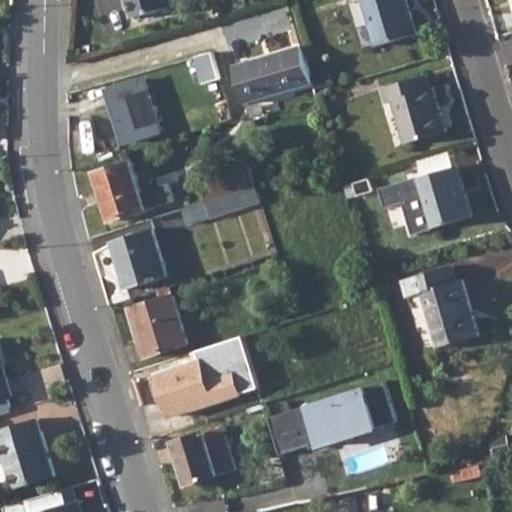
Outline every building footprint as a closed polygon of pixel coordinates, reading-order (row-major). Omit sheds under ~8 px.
[(171,0),(127,0),(133,17),(173,5),(171,0)] [(364,0),(377,44),(418,32),(407,0),(364,0)] [(313,82),(302,46),(235,66),(246,102),(313,82)] [(214,50),(198,55),(206,82),(222,77),(214,50)] [(427,74),(382,88),(386,103),(393,100),(406,143),(447,131),(435,87),(430,88),(427,74)] [(119,101),(113,102),(126,142),(162,129),(145,78),(115,87),(119,101)] [(202,183),(208,200),(257,185),(249,159),(232,165),(235,174),(202,183)] [(133,161),(98,171),(113,220),(176,199),(170,183),(144,191),(133,161)] [(418,181),(404,185),(419,231),(433,227),(434,229),(473,216),(459,165),(417,178),(418,181)] [(208,200),(183,208),(188,225),(262,201),(257,185),(208,200)] [(395,205),(394,225),(411,225),(411,205),(395,205)] [(154,229),(113,242),(128,289),(169,275),(154,229)] [(378,242),(371,255),(387,264),(395,252),(378,242)] [(454,265),(404,280),(409,297),(424,293),(441,348),(481,336),(464,279),(459,281),(454,265)] [(175,295),(134,309),(149,356),(190,343),(175,295)] [(0,399),(7,397),(14,395),(0,350),(0,399)] [(203,360),(160,375),(173,416),(242,393),(237,374),(210,382),(203,360)] [(362,387),(268,417),(280,454),(308,444),(310,452),(376,431),(362,387)] [(7,397),(0,399),(0,414),(12,411),(7,397)] [(39,418),(0,429),(0,431),(17,487),(56,475),(39,418)] [(221,428),(181,440),(188,459),(183,460),(190,485),(234,471),(221,428)] [(83,511),(79,500),(38,511),(83,511)]
